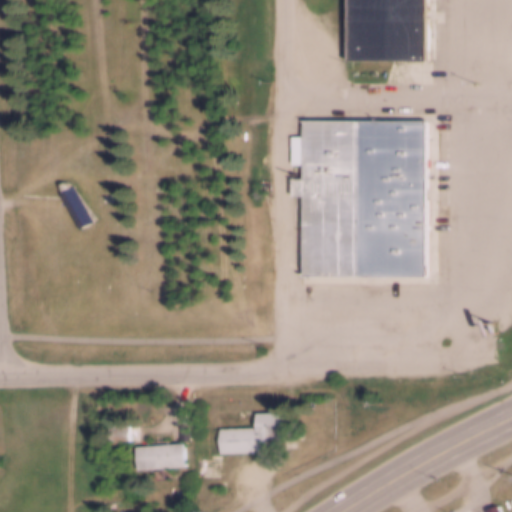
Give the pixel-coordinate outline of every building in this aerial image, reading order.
[(348,0),(424,0),(424,62),(348,61),(348,0)] [(303,137),(303,122),(426,121),(426,276),(303,277),(303,198),(291,198),(291,179),(304,179),(304,164),(292,165),(292,137),(303,137)] [(61,191),(73,184),(93,219),(81,226),(61,191)] [(206,397),(214,397),(214,425),(206,425),(206,397)] [(272,428),(264,435),(264,450),(220,450),(220,425),(256,425),(256,410),(283,410),(283,428),(272,428)] [(109,418),(130,418),(130,446),(109,446),(109,418)] [(135,443),(184,440),(186,463),(137,466),(135,443)]
